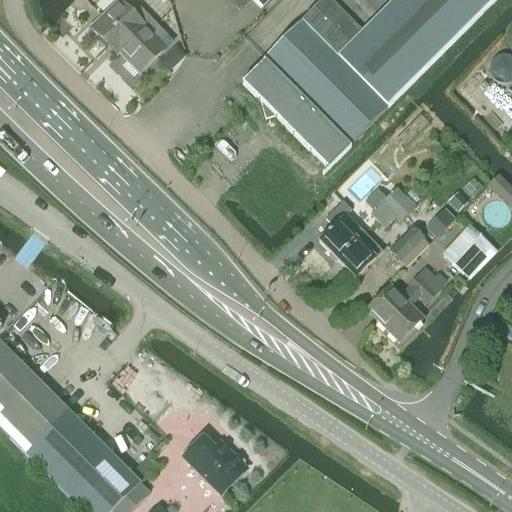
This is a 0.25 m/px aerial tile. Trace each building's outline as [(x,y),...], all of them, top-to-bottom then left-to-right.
[(122,0),(119,3),(90,31),(107,49),(113,43),(129,60),(126,62),(139,75),(165,50),(158,43),(165,36),(135,4),(127,12),(119,4),(123,0),(122,0)] [(276,120),(328,172),(351,150),(349,148),(497,0),(397,0),(390,8),(382,0),(325,0),(262,63),(263,64),(241,85),(259,103),(264,122),(276,120)] [(249,0),(261,12),(272,0),(249,0)] [(372,213),(369,216),(376,223),(403,197),(396,190),(385,200),(372,213)] [(403,197),(376,223),(384,230),(394,220),(399,224),(415,208),(403,197)] [(333,230),(318,244),(336,263),(364,236),(345,217),(350,212),(342,204),(325,221),(333,230)] [(389,253),(405,270),(428,247),(422,241),(423,241),(412,230),(389,253)] [(466,231),(441,257),(464,279),(469,282),(494,257),(490,253),(466,231)] [(364,236),(336,263),(354,281),(382,254),(375,248),(364,236)] [(423,272),(406,290),(410,293),(407,296),(414,302),(416,300),(425,308),(443,290),(423,272)] [(398,345),(422,321),(408,308),(414,302),(407,296),(402,301),(389,289),(366,312),(398,345)] [(0,344),(0,431),(80,511),(133,511),(150,496),(0,344)] [(221,446),(220,445),(214,451),(202,439),(183,459),(220,497),(246,471),(244,469),(244,464),(237,457),(232,457),(230,455),(227,458),(218,449),(221,446)]
